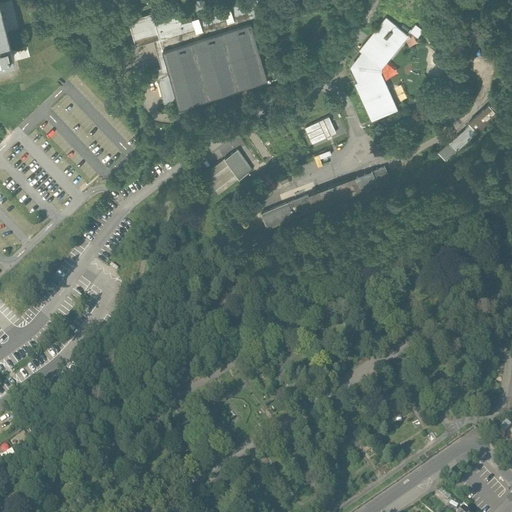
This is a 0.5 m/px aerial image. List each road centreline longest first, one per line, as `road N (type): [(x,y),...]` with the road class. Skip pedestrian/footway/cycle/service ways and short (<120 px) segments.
road 1 (residential): [(362,511),(475,432),(511,465)]
road 2 (unknown): [(138,20),(162,107),(202,123),(213,141)]
